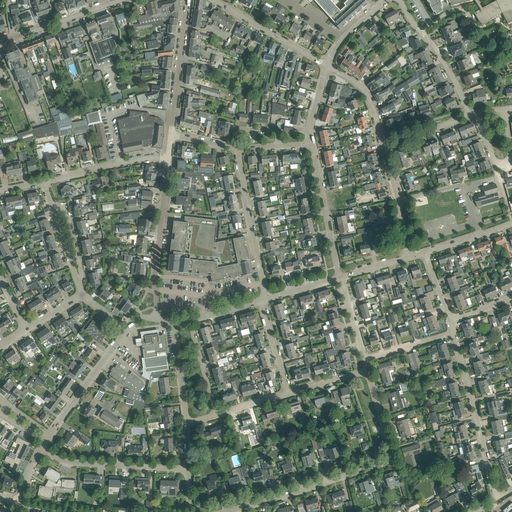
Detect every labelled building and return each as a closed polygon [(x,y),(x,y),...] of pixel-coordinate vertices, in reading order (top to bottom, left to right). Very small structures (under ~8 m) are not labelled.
[(42,8),(41,2),(40,2),(39,0),(32,0),(33,2),(32,2),(35,10),(35,11),(37,17),(45,15),(42,8)] [(47,0),(46,0),(41,2),(42,8),(45,15),(53,12),(50,5),(47,0)] [(65,10),(64,9),(63,5),(66,4),(64,0),(60,0),(61,3),(54,5),(57,13),(65,10)] [(65,0),(66,0),(68,10),(85,5),(83,0),(65,0)] [(163,20),(166,20),(169,19),(169,17),(172,17),(172,16),(178,16),(179,12),(177,0),(162,3),(161,0),(149,0),(146,1),(149,14),(138,17),(140,24),(151,22),(160,20),(163,20)] [(196,0),(195,10),(202,11),(212,13),(214,8),(211,6),(210,9),(206,8),(206,10),(205,9),(206,2),(203,2),(203,1),(197,0),(196,0)] [(308,0),(310,2),(312,0),(313,0),(335,23),(334,24),(340,30),(368,5),(363,0),(308,0)] [(426,0),(428,3),(429,2),(430,5),(429,5),(433,13),(434,12),(436,15),(442,12),(441,8),(442,7),(443,9),(448,6),(448,4),(450,3),(449,0),(426,0)] [(449,0),(450,3),(451,6),(465,3),(473,0),(474,0),(477,5),(480,10),(482,9),(479,4),(476,0),(449,0)] [(475,13),(474,14),(482,26),(502,13),(508,24),(511,22),(511,0),(498,0),(496,1),(489,5),(485,7),(482,9),(480,10),(478,11),(475,13)] [(270,14),(273,16),(277,9),(274,8),(272,10),(265,6),(266,4),(263,2),(259,8),(262,10),(261,12),(268,17),(270,14)] [(21,21),(19,10),(18,5),(11,6),(12,10),(14,10),(16,16),(10,18),(13,27),(15,26),(15,28),(18,27),(18,25),(19,25),(18,22),(21,21)] [(277,9),(273,16),(276,18),(274,22),(282,26),(284,22),(287,24),(290,18),(287,16),(286,19),(278,14),(280,11),(277,9)] [(21,21),(22,21),(23,23),(32,20),(31,15),(30,13),(29,14),(28,11),(24,12),(20,13),(19,10),(21,21)] [(123,10),(114,13),(117,21),(123,19),(124,23),(132,20),(129,12),(125,14),(123,10)] [(214,10),(210,18),(215,21),(212,25),(214,26),(216,22),(223,26),(221,30),(225,32),(227,28),(230,30),(235,23),(232,21),(233,19),(229,16),(227,18),(222,15),(223,13),(218,10),(217,12),(214,10)] [(396,11),(390,14),(394,21),(399,17),(396,11)] [(97,19),(97,20),(103,36),(105,40),(109,39),(114,37),(113,33),(116,32),(112,20),(110,14),(97,19)] [(394,21),(390,14),(384,17),(390,27),(395,24),(394,21)] [(176,26),(177,26),(178,16),(172,16),(172,17),(172,18),(171,18),(170,25),(173,26),(173,25),(176,25),(176,26)] [(95,20),(85,24),(88,33),(89,33),(90,35),(89,35),(90,35),(92,42),(93,44),(90,45),(95,60),(98,59),(98,52),(99,52),(96,43),(96,42),(102,40),(95,20)] [(461,28),(467,26),(465,20),(459,22),(461,28)] [(442,30),(444,36),(453,33),(451,29),(456,27),(454,21),(447,24),(448,27),(442,30)] [(152,27),(151,22),(140,24),(132,25),(133,25),(130,26),(131,30),(133,30),(133,31),(152,28),(152,27)] [(293,24),(290,31),(296,34),(297,33),(299,29),(303,32),(308,24),(304,22),(302,26),(294,22),(293,24)] [(372,22),(367,27),(372,32),(375,30),(379,35),(382,32),(385,30),(380,26),(379,25),(377,27),(372,22)] [(242,40),(243,39),(248,28),(238,23),(232,34),(235,36),(242,40)] [(167,35),(175,37),(177,26),(176,26),(176,25),(173,25),(173,26),(170,25),(163,25),(163,29),(160,29),(159,32),(167,33),(167,35)] [(74,28),(79,41),(75,43),(77,49),(82,47),(84,46),(83,43),(80,44),(80,42),(81,42),(79,36),(84,34),(81,26),(74,28)] [(79,41),(74,28),(57,34),(66,60),(64,60),(71,79),(80,76),(75,61),(74,62),(72,58),(70,51),(77,49),(75,43),(79,41)] [(243,39),(247,41),(252,31),(248,28),(243,39)] [(406,41),(409,40),(408,37),(411,36),(410,33),(409,30),(408,30),(407,28),(397,32),(395,33),(397,37),(401,35),(403,39),(398,41),(400,44),(406,41)] [(192,31),(191,38),(199,39),(199,38),(203,39),(203,37),(210,39),(211,36),(204,34),(204,35),(199,33),(200,32),(192,31)] [(303,38),(309,42),(315,32),(312,31),(310,34),(307,32),(303,38)] [(453,33),(444,36),(447,43),(453,40),(454,44),(462,41),(461,40),(461,38),(459,34),(458,34),(456,31),(453,33)] [(260,44),(254,55),(259,57),(261,52),(260,51),(261,48),(263,46),(262,45),(265,37),(258,34),(254,41),(260,44)] [(51,47),(49,44),(55,42),(53,35),(45,38),(48,44),(46,45),(48,49),(51,47)] [(160,56),(160,57),(173,55),(172,50),(174,50),(175,37),(167,35),(166,35),(166,37),(163,37),(162,42),(165,42),(164,51),(149,53),(145,53),(146,59),(150,58),(153,58),(158,57),(160,56)] [(466,38),(463,40),(464,44),(464,45),(469,43),(469,42),(476,39),(474,35),(466,38)] [(105,40),(96,43),(99,52),(98,52),(98,59),(95,60),(97,66),(114,60),(114,53),(116,48),(114,37),(109,39),(105,40)] [(191,38),(190,46),(196,47),(200,47),(200,40),(199,39),(191,38)] [(42,39),(37,41),(42,53),(44,53),(42,47),(45,46),(42,39)] [(318,39),(314,45),(322,49),(326,41),(324,39),(322,42),(318,39)] [(158,48),(158,47),(160,47),(160,44),(158,44),(157,40),(147,42),(148,49),(158,48)] [(411,43),(414,50),(421,47),(418,40),(411,43)] [(43,56),(42,53),(37,41),(32,42),(35,50),(37,49),(39,54),(38,55),(40,60),(44,58),(43,56)] [(32,42),(26,45),(31,58),(33,63),(38,61),(34,50),(32,42)] [(264,54),(263,60),(274,63),(275,57),(272,56),(275,51),(276,49),(277,45),(270,42),(268,46),(268,49),(270,50),(268,55),(264,54)] [(450,49),(454,57),(465,53),(462,44),(450,49)] [(29,58),(31,58),(26,45),(21,46),(24,54),(27,53),(29,58)] [(237,45),(235,52),(243,55),(245,48),(237,45)] [(31,77),(27,66),(24,68),(21,58),(18,49),(17,49),(17,47),(4,52),(5,54),(11,70),(13,70),(17,83),(19,82),(23,92),(21,92),(22,95),(24,94),(28,105),(40,101),(38,96),(31,77)] [(278,55),(275,61),(281,64),(284,58),(287,51),(280,48),(277,55),(278,55)] [(343,62),(340,65),(347,69),(351,64),(350,63),(354,58),(355,58),(356,56),(350,52),(347,50),(347,49),(346,50),(342,55),(345,58),(344,59),(343,59),(342,61),(343,62)] [(420,58),(422,61),(429,57),(426,51),(414,57),(416,60),(420,58)] [(295,64),(295,63),(297,57),(291,54),(288,61),(291,63),(289,68),(293,69),(295,64)] [(173,55),(160,57),(159,64),(163,64),(162,68),(171,69),(173,55)] [(351,64),(347,69),(355,75),(359,69),(358,68),(362,63),(365,58),(360,55),(357,60),(358,60),(356,64),(355,66),(351,64)] [(463,61),(458,63),(461,72),(473,67),(468,55),(466,56),(464,57),(461,58),(463,61)] [(84,73),(78,56),(73,57),(75,61),(76,61),(80,74),(84,73)] [(416,71),(415,71),(416,74),(417,74),(425,70),(424,68),(428,66),(432,64),(429,57),(422,61),(423,64),(419,66),(420,69),(416,71)] [(359,69),(355,75),(361,79),(365,73),(367,70),(368,70),(371,67),(367,64),(370,60),(367,58),(364,61),(359,69)] [(389,69),(396,63),(393,60),(386,65),(389,69)] [(45,62),(48,71),(49,74),(53,73),(49,61),(45,62)] [(200,70),(209,73),(211,68),(202,65),(200,70)] [(309,73),(308,74),(313,75),(315,67),(307,65),(305,72),(309,73)] [(188,66),(187,76),(194,76),(195,67),(188,66)] [(428,72),(431,79),(441,74),(438,68),(428,72)] [(468,76),(464,78),(467,86),(474,83),(472,78),(471,75),(478,73),(477,69),(466,73),(468,76)] [(162,75),(161,82),(170,83),(171,72),(154,70),(153,74),(162,75)] [(290,81),(291,73),(288,72),(288,71),(284,70),(281,86),(280,88),(285,90),(286,87),(285,87),(286,81),(287,81),(287,80),(290,81)] [(299,74),(295,73),(294,76),(293,77),(298,79),(299,77),(300,78),(299,81),(302,82),(301,86),(309,88),(311,81),(304,79),(305,76),(299,74)] [(39,79),(37,74),(31,77),(38,96),(41,95),(40,92),(42,92),(41,91),(43,90),(41,85),(40,82),(39,79)] [(378,84),(382,82),(385,86),(389,82),(383,74),(379,76),(379,75),(373,80),(374,80),(367,85),(372,92),(380,86),(378,84)] [(441,74),(431,79),(432,82),(434,85),(444,81),(441,74)] [(417,75),(414,77),(393,90),(397,96),(420,82),(417,75)] [(194,76),(187,76),(186,84),(195,85),(195,82),(197,83),(197,77),(194,77),(194,76)] [(170,83),(161,82),(160,86),(152,85),(152,90),(160,91),(160,89),(169,90),(170,83)] [(340,105),(348,99),(350,98),(349,95),(352,93),(350,89),(341,87),(341,86),(333,84),(329,96),(338,99),(340,99),(339,102),(338,105),(333,103),(332,106),(338,108),(340,105)] [(438,90),(441,97),(451,93),(448,86),(438,90)] [(201,87),(200,92),(219,98),(219,97),(220,93),(221,92),(201,87)] [(434,88),(425,92),(427,97),(429,96),(429,95),(437,91),(435,87),(434,88)] [(388,88),(374,95),(378,103),(383,100),(382,97),(391,92),(388,88)] [(473,95),(474,103),(486,101),(484,90),(476,91),(477,95),(473,95)] [(137,96),(139,102),(154,98),(154,99),(158,98),(158,105),(167,106),(169,94),(159,93),(160,91),(159,91),(147,94),(147,93),(137,96)] [(293,97),(292,100),(294,101),(299,102),(300,99),(305,101),(307,95),(303,94),(302,94),(295,91),(293,97)] [(111,103),(122,100),(120,93),(109,96),(111,103)] [(205,105),(205,101),(192,100),(192,97),(185,96),(184,102),(199,103),(201,104),(203,105),(205,105)] [(450,107),(451,110),(457,107),(453,98),(444,102),(447,108),(450,107)] [(348,99),(340,105),(342,108),(344,107),(345,109),(350,107),(351,111),(353,110),(358,108),(359,107),(355,100),(350,103),(348,99)] [(400,109),(416,106),(415,99),(404,101),(405,106),(400,107),(400,109)] [(388,104),(388,105),(380,109),(383,115),(387,112),(388,113),(396,109),(395,107),(399,105),(396,100),(388,104)] [(184,102),(183,114),(187,114),(188,114),(189,108),(191,109),(191,106),(198,107),(202,107),(203,105),(201,104),(199,103),(184,102)] [(227,112),(235,114),(237,106),(237,104),(230,102),(230,104),(231,104),(230,108),(229,108),(227,112)] [(272,107),(272,112),(272,115),(284,116),(284,112),(285,106),(272,103),(272,107)] [(416,111),(418,118),(422,117),(421,116),(431,113),(428,105),(427,103),(426,103),(423,103),(423,105),(423,106),(419,108),(419,110),(416,111)] [(326,107),(324,115),(331,117),(332,113),(335,114),(336,111),(326,107)] [(86,116),(88,126),(96,124),(99,140),(101,146),(107,145),(99,110),(86,113),(86,116)] [(292,110),(291,113),(295,114),(294,118),(301,119),(302,112),(292,110)] [(164,126),(164,124),(164,123),(164,122),(163,121),(163,120),(162,120),(161,119),(160,119),(159,118),(157,118),(149,117),(149,113),(130,111),(129,116),(121,119),(117,120),(118,120),(121,135),(123,145),(122,145),(124,154),(143,150),(143,147),(152,146),(152,148),(158,148),(159,148),(160,148),(161,148),(161,147),(162,147),(162,146),(162,145),(163,137),(164,137),(164,134),(163,133),(164,126)] [(200,119),(201,120),(212,122),(213,120),(214,116),(214,115),(200,111),(198,117),(201,117),(200,119)] [(261,116),(260,123),(268,123),(269,113),(265,112),(265,116),(261,116)] [(388,117),(389,120),(386,121),(388,129),(396,127),(395,125),(402,123),(399,113),(392,116),(388,117)] [(187,114),(183,114),(182,118),(181,117),(180,126),(191,129),(193,121),(187,119),(187,115),(187,114)] [(331,117),(324,115),(322,122),(328,124),(332,125),(333,122),(329,120),(331,117)] [(356,116),(359,124),(366,122),(365,117),(361,118),(360,115),(356,116)] [(89,127),(88,126),(86,116),(82,117),(83,121),(72,123),(74,134),(75,135),(90,132),(89,132),(89,127)] [(74,134),(72,123),(71,118),(61,121),(57,121),(59,135),(60,137),(74,134)] [(193,121),(191,129),(198,131),(200,123),(197,122),(197,119),(194,118),(193,121)] [(293,122),(290,121),(289,124),(293,125),(300,126),(301,119),(294,118),(293,122)] [(207,127),(210,128),(210,127),(211,127),(212,122),(201,120),(201,123),(205,123),(204,127),(207,127)] [(292,127),(293,125),(289,124),(290,121),(285,120),(285,126),(284,126),(284,131),(292,132),(293,127),(292,127)] [(36,139),(59,135),(57,121),(54,122),(50,124),(48,124),(32,130),(17,134),(20,141),(36,139)] [(219,125),(218,129),(221,129),(229,130),(230,123),(219,122),(219,125)] [(366,122),(359,124),(359,125),(354,126),(355,129),(360,128),(361,133),(365,132),(364,129),(368,128),(366,122)] [(472,123),(465,126),(468,133),(472,131),(473,135),(476,133),(472,123)] [(468,133),(465,126),(458,129),(461,135),(463,139),(466,137),(465,134),(468,133)] [(221,129),(218,129),(218,132),(218,135),(228,137),(229,130),(221,129)] [(320,132),(321,139),(328,138),(327,134),(331,133),(330,130),(326,131),(320,132)] [(454,132),(447,134),(450,141),(454,139),(455,143),(458,141),(454,132)] [(365,133),(361,134),(364,143),(371,141),(370,135),(366,136),(365,133)] [(450,141),(447,134),(441,137),(445,147),(448,146),(446,142),(450,141)] [(328,138),(321,139),(323,147),(329,145),(333,144),(332,141),(329,142),(328,138)] [(429,143),(431,149),(432,151),(440,148),(436,140),(429,143)] [(362,152),(366,150),(366,151),(370,150),(369,147),(373,146),(371,141),(364,143),(365,147),(361,148),(362,152)] [(474,148),(476,152),(482,149),(480,142),(470,146),(471,149),(474,148)] [(431,149),(429,143),(422,146),(426,154),(429,153),(428,150),(431,149)] [(96,149),(93,150),(95,157),(98,156),(98,159),(106,157),(104,147),(99,149),(96,149)] [(76,160),(75,155),(78,155),(78,156),(79,156),(77,148),(69,150),(70,153),(66,154),(69,166),(74,165),(73,161),(76,160)] [(82,154),(84,162),(92,160),(90,151),(86,152),(85,148),(78,149),(79,155),(82,154)] [(443,150),(447,159),(456,155),(454,150),(450,152),(450,151),(449,148),(443,150)] [(438,151),(441,158),(442,158),(442,159),(444,158),(444,160),(446,159),(443,149),(438,151)] [(482,149),(476,152),(477,155),(474,156),(475,160),(485,156),(482,149)] [(324,153),(325,160),(332,158),(331,154),(335,153),(334,151),(331,151),(324,153)] [(366,153),(369,161),(376,159),(375,153),(371,154),(370,151),(366,153)] [(396,154),(398,161),(404,159),(403,155),(406,155),(405,151),(396,154)] [(13,162),(12,162),(13,166),(15,174),(22,173),(20,164),(20,162),(23,162),(23,161),(24,161),(22,153),(19,153),(18,153),(19,161),(16,162),(15,161),(13,161),(13,162)] [(61,163),(60,155),(50,157),(50,153),(46,154),(49,170),(55,169),(54,165),(61,163)] [(297,154),(290,155),(290,162),(294,161),(294,165),(297,165),(298,168),(301,168),(301,161),(298,161),(297,154)] [(417,156),(422,166),(426,164),(422,154),(417,156)] [(217,158),(219,168),(221,167),(222,171),(226,170),(225,165),(229,164),(228,156),(217,158)] [(260,174),(260,177),(260,178),(264,177),(264,167),(265,167),(265,163),(269,163),(269,156),(261,156),(262,165),(259,165),(260,173),(260,174)] [(27,163),(29,172),(37,170),(34,157),(29,158),(30,162),(27,163)] [(332,158),(325,160),(327,167),(334,166),(333,165),(337,165),(336,162),(333,162),(332,158)] [(404,159),(398,161),(400,169),(405,167),(409,166),(408,162),(410,162),(408,158),(404,159)] [(376,159),(369,161),(365,162),(366,166),(363,167),(364,171),(375,168),(374,165),(378,164),(376,159)] [(178,160),(177,167),(190,168),(190,169),(194,170),(194,166),(194,165),(186,164),(186,161),(178,160)] [(185,173),(185,176),(204,177),(213,176),(214,161),(201,160),(201,167),(194,166),(194,170),(190,169),(190,168),(177,167),(177,172),(185,173)] [(477,169),(479,172),(483,170),(483,171),(490,168),(487,161),(480,163),(481,167),(477,169)] [(466,176),(464,167),(466,167),(466,166),(465,163),(463,164),(463,165),(460,166),(461,169),(457,170),(459,177),(466,176)] [(146,170),(145,177),(156,178),(157,175),(156,175),(157,171),(152,171),(153,166),(146,165),(142,166),(143,168),(137,169),(138,172),(143,171),(143,170),(146,170)] [(440,172),(436,173),(439,183),(446,181),(444,172),(447,171),(447,170),(446,168),(446,165),(440,166),(440,170),(439,171),(440,172)] [(15,174),(13,166),(6,167),(7,176),(15,174)] [(276,173),(270,173),(270,177),(280,176),(280,173),(280,167),(277,167),(276,167),(276,173)] [(328,173),(329,180),(336,179),(335,175),(339,174),(338,171),(340,171),(339,168),(334,169),(334,172),(328,173)] [(452,168),(449,169),(450,172),(452,179),(459,177),(457,170),(453,171),(452,168)] [(372,174),(374,179),(381,177),(380,172),(376,173),(375,170),(371,171),(372,171),(364,173),(365,176),(366,176),(366,177),(370,175),(372,174)] [(402,176),(405,183),(411,181),(410,178),(412,177),(411,173),(402,176)] [(220,178),(221,185),(233,182),(232,176),(226,177),(225,174),(220,175),(214,176),(214,179),(220,178)] [(188,191),(188,194),(196,194),(196,192),(195,191),(194,191),(195,184),(196,184),(197,183),(197,181),(200,181),(204,181),(205,181),(204,177),(185,176),(184,179),(178,178),(177,186),(177,187),(176,190),(184,190),(185,190),(188,191)] [(98,182),(93,183),(94,190),(104,187),(103,187),(107,186),(105,177),(98,178),(98,182)] [(381,177),(374,179),(375,183),(367,185),(368,186),(366,186),(367,190),(376,187),(376,188),(380,187),(379,184),(383,183),(381,177)] [(253,182),(255,189),(262,188),(261,184),(264,183),(268,182),(267,178),(260,179),(260,181),(253,182)] [(297,182),(298,187),(304,185),(303,178),(293,180),(293,183),(297,182)] [(336,179),(329,180),(331,188),(338,186),(341,185),(341,182),(337,183),(336,179)] [(411,181),(405,183),(407,191),(415,188),(414,185),(412,185),(411,181)] [(233,182),(221,185),(222,188),(226,187),(226,191),(234,189),(233,182)] [(477,194),(478,197),(474,198),(477,207),(499,201),(497,193),(498,192),(497,188),(496,188),(496,187),(496,184),(483,188),(484,192),(477,194)] [(304,185),(298,187),(298,191),(295,191),(295,194),(299,194),(306,192),(304,185)] [(61,190),(63,197),(74,195),(73,192),(75,191),(75,187),(71,188),(68,186),(65,186),(62,190),(61,190)] [(262,188),(255,189),(256,197),(267,194),(266,191),(263,191),(262,188)] [(371,191),(372,195),(378,193),(379,198),(386,196),(385,190),(381,191),(380,188),(371,191)] [(337,189),(329,190),(332,207),(340,206),(337,189)] [(142,199),(152,200),(153,192),(148,192),(148,191),(142,191),(142,193),(138,194),(139,199),(140,199),(142,199)] [(38,193),(33,194),(34,202),(39,201),(40,206),(44,205),(43,197),(39,198),(38,193)] [(176,196),(176,205),(184,206),(184,211),(185,211),(190,212),(192,212),(192,204),(192,198),(193,194),(188,194),(188,197),(176,196)] [(223,201),(224,205),(237,202),(236,195),(228,197),(228,200),(223,201)] [(27,213),(26,206),(25,204),(22,204),(20,196),(13,198),(15,208),(18,207),(19,209),(23,208),(24,213),(25,216),(28,216),(27,213)] [(82,197),(74,198),(75,204),(73,204),(73,206),(74,212),(87,209),(91,208),(90,205),(84,207),(84,205),(83,204),(81,204),(81,203),(81,202),(82,201),(82,200),(85,200),(84,197),(82,197)] [(416,205),(428,204),(427,197),(415,198),(416,205)] [(13,198),(6,199),(8,210),(4,211),(6,217),(9,217),(8,212),(16,211),(15,208),(13,198)] [(300,203),(301,207),(308,206),(307,198),(300,200),(297,201),(297,204),(300,203)] [(142,199),(140,199),(141,209),(146,208),(146,207),(152,207),(152,200),(142,199)] [(258,202),(259,210),(266,208),(265,204),(271,203),(270,200),(264,201),(258,202)] [(226,212),(212,214),(213,217),(217,216),(227,214),(228,214),(227,211),(238,209),(237,202),(224,205),(226,212)] [(308,206),(301,207),(302,211),(299,212),(299,215),(303,214),(310,213),(308,206)] [(266,208),(259,210),(261,217),(268,216),(267,215),(271,214),(270,211),(267,212),(266,208)] [(87,209),(74,212),(75,217),(84,215),(83,213),(87,212),(87,209)] [(337,218),(338,225),(347,224),(346,220),(350,219),(349,216),(354,215),(353,210),(345,211),(345,216),(337,218)] [(222,220),(228,219),(227,214),(217,216),(218,217),(219,223),(219,226),(222,226),(223,226),(223,224),(222,220)] [(233,219),(234,223),(241,222),(239,215),(229,217),(230,220),(233,219)] [(37,228),(49,224),(47,219),(44,220),(43,217),(38,219),(28,223),(29,224),(29,226),(35,224),(37,228)] [(240,276),(242,276),(243,276),(251,274),(249,264),(248,262),(248,260),(249,259),(245,237),(215,243),(218,220),(185,217),(184,222),(174,221),(170,252),(170,255),(168,271),(178,272),(188,273),(211,276),(211,280),(212,280),(212,282),(214,281),(214,282),(220,281),(240,277),(240,276)] [(138,231),(148,232),(150,220),(140,219),(137,219),(136,223),(139,224),(138,231)] [(303,220),(304,227),(312,226),(311,219),(303,220)] [(77,223),(78,229),(89,227),(87,220),(85,221),(84,221),(77,223)] [(262,223),(263,230),(270,229),(269,225),(273,224),(272,221),(269,222),(262,223)] [(242,229),(241,222),(234,223),(230,224),(231,228),(230,228),(231,232),(232,234),(236,233),(236,231),(242,229)] [(350,223),(347,224),(338,225),(340,233),(348,231),(348,232),(354,231),(353,226),(351,227),(350,223)] [(312,226),(304,227),(301,228),(302,232),(305,231),(306,234),(314,232),(312,226)] [(89,227),(78,229),(80,236),(88,234),(90,234),(90,231),(91,230),(90,227),(89,227)] [(270,229),(263,230),(265,238),(271,236),(275,235),(274,228),(270,229)] [(81,242),(83,249),(91,247),(93,246),(92,240),(94,240),(94,239),(103,237),(102,234),(93,236),(88,237),(89,240),(81,242)] [(44,245),(48,244),(55,241),(53,235),(45,237),(41,239),(44,245)] [(304,237),(298,239),(299,242),(302,241),(304,249),(309,248),(309,247),(316,246),(316,245),(317,245),(316,242),(315,238),(307,240),(305,241),(304,237)] [(505,248),(509,258),(511,257),(510,252),(507,243),(504,244),(501,237),(494,239),(497,246),(497,245),(498,247),(501,246),(502,249),(505,247),(505,248)] [(136,242),(135,245),(147,246),(148,240),(134,238),(134,241),(136,242)] [(366,245),(360,247),(360,250),(360,251),(361,251),(361,254),(370,252),(369,246),(372,245),(370,238),(365,239),(365,240),(366,245)] [(0,243),(0,248),(1,251),(8,248),(7,244),(9,243),(8,240),(6,241),(0,243)] [(55,241),(48,244),(49,248),(46,249),(47,252),(50,251),(57,248),(55,241)] [(485,249),(492,247),(490,241),(483,243),(485,249)] [(267,251),(270,250),(271,253),(279,251),(284,250),(286,250),(286,247),(284,248),(283,247),(279,248),(279,246),(278,245),(274,246),(274,242),(266,243),(267,251)] [(345,242),(342,243),(342,244),(345,257),(352,255),(352,253),(351,248),(347,249),(346,244),(345,242)] [(485,249),(483,243),(477,245),(479,252),(480,251),(482,257),(487,255),(485,251),(486,251),(485,249)] [(147,246),(135,245),(135,249),(133,249),(133,252),(137,252),(146,253),(147,246)] [(92,250),(91,247),(83,249),(84,255),(92,254),(92,253),(95,253),(94,250),(92,250)] [(471,247),(465,249),(467,256),(468,259),(474,257),(475,259),(478,258),(476,254),(473,255),(473,253),(471,247)] [(8,248),(1,251),(4,257),(14,253),(12,250),(10,251),(8,248)] [(467,256),(465,249),(458,252),(460,258),(461,258),(461,259),(458,260),(460,266),(462,266),(461,264),(462,263),(462,262),(468,260),(468,259),(467,256)] [(61,260),(59,253),(52,256),(49,257),(50,260),(49,260),(50,264),(51,264),(61,260)] [(448,264),(448,265),(452,264),(451,260),(454,259),(452,254),(445,256),(448,264)] [(315,256),(315,257),(312,258),(313,266),(320,265),(318,256),(315,256)] [(445,266),(445,267),(448,266),(448,265),(448,264),(445,256),(438,258),(440,263),(439,264),(441,268),(445,266)] [(7,262),(10,269),(17,265),(15,262),(18,261),(20,260),(18,257),(14,259),(7,262)] [(312,258),(305,259),(306,268),(313,266),(312,258)] [(93,259),(86,261),(88,268),(94,267),(94,263),(97,262),(96,259),(93,259)] [(131,275),(136,275),(136,274),(140,274),(141,274),(143,274),(145,264),(142,264),(142,260),(134,259),(134,263),(132,263),(132,266),(131,275)] [(51,264),(53,267),(54,270),(56,269),(64,267),(61,260),(51,264)] [(294,270),(292,262),(289,263),(288,261),(286,261),(285,262),(285,264),(287,272),(294,270)] [(299,261),(292,262),(294,270),(301,269),(299,261)] [(23,269),(25,272),(37,267),(35,263),(23,269)] [(279,263),(278,263),(275,263),(276,267),(271,268),(272,268),(273,275),(281,273),(279,266),(279,263)] [(20,264),(17,265),(10,269),(13,275),(20,272),(20,271),(22,270),(21,267),(22,267),(20,264)] [(43,266),(37,268),(39,271),(41,278),(48,275),(47,272),(45,272),(43,266)] [(37,267),(25,272),(26,276),(36,271),(37,272),(39,271),(37,268),(37,267)] [(411,269),(413,275),(416,274),(418,279),(422,278),(418,267),(411,269)] [(399,280),(400,284),(408,281),(408,282),(410,281),(410,282),(411,282),(409,275),(407,276),(405,270),(397,273),(399,280)] [(95,289),(96,290),(102,282),(98,279),(96,273),(89,275),(91,285),(95,284),(96,289),(95,289)] [(504,282),(508,290),(510,289),(510,288),(511,286),(511,284),(511,283),(511,278),(510,274),(502,278),(504,282)] [(391,275),(383,277),(388,292),(391,291),(390,287),(389,282),(392,281),(391,275)] [(22,277),(15,280),(18,286),(25,283),(28,282),(26,279),(25,276),(22,277)] [(61,283),(62,286),(67,293),(73,289),(65,276),(63,278),(64,281),(61,283)] [(447,279),(449,285),(461,281),(460,278),(456,280),(454,276),(447,279)] [(382,284),(383,289),(384,291),(378,293),(380,300),(381,302),(383,301),(383,300),(381,295),(388,293),(388,292),(383,277),(376,279),(378,286),(382,284)] [(367,285),(368,289),(372,288),(375,287),(373,280),(370,281),(371,284),(367,285)] [(461,281),(449,285),(452,291),(459,289),(458,286),(464,284),(463,282),(464,282),(464,280),(461,281)] [(37,281),(34,283),(37,288),(40,293),(43,291),(40,285),(37,281)] [(354,285),(356,293),(365,290),(363,281),(359,282),(360,284),(354,285)] [(131,288),(129,292),(130,293),(130,294),(129,296),(134,298),(134,296),(137,297),(137,295),(138,295),(138,294),(139,291),(140,291),(142,286),(131,282),(129,287),(131,288)] [(508,290),(504,282),(499,284),(502,291),(505,290),(506,291),(508,290)] [(25,283),(18,286),(21,293),(31,288),(32,291),(37,288),(34,283),(27,286),(25,283)] [(102,293),(99,297),(105,301),(108,298),(111,300),(114,296),(105,289),(107,286),(105,284),(100,291),(102,293)] [(54,290),(51,292),(56,299),(62,296),(55,285),(52,287),(54,290)] [(494,287),(488,289),(492,298),(494,297),(494,295),(497,294),(494,287)] [(50,303),(56,299),(51,292),(49,289),(43,292),(45,296),(50,303)] [(492,298),(488,289),(483,291),(486,299),(489,297),(490,299),(492,298)] [(325,299),(331,297),(332,299),(334,298),(332,291),(330,292),(329,290),(326,290),(323,291),(324,291),(323,291),(325,299)] [(365,290),(356,293),(358,300),(364,298),(362,291),(365,290)] [(318,301),(316,302),(320,313),(323,312),(320,303),(323,302),(322,300),(325,299),(323,291),(317,293),(318,297),(317,298),(318,301)] [(454,297),(456,303),(466,299),(463,291),(461,291),(456,293),(457,296),(454,297)] [(400,294),(402,302),(408,300),(406,292),(400,294)] [(37,301),(34,303),(38,310),(44,306),(41,301),(44,299),(41,294),(35,297),(37,301)] [(311,295),(305,297),(308,304),(311,303),(312,307),(315,307),(317,314),(320,313),(316,302),(314,302),(311,295)] [(122,300),(119,304),(124,307),(121,311),(126,315),(129,311),(128,311),(132,306),(127,302),(129,300),(124,296),(122,300)] [(302,309),(299,309),(301,317),(302,318),(305,317),(303,311),(306,310),(304,305),(308,304),(305,297),(299,298),(302,309)] [(401,303),(402,306),(416,300),(415,297),(401,303)] [(421,306),(429,303),(427,297),(419,299),(417,300),(419,306),(421,306)] [(467,299),(466,299),(456,303),(457,307),(457,309),(458,309),(461,308),(462,311),(470,308),(469,305),(468,305),(466,300),(467,300),(467,299)] [(38,310),(34,303),(33,303),(31,300),(27,302),(33,313),(35,311),(36,312),(37,311),(38,310)] [(274,306),(276,313),(283,311),(282,307),(286,306),(285,303),(274,306)] [(431,309),(429,303),(421,306),(419,306),(418,307),(419,310),(423,309),(424,312),(431,309)] [(359,306),(362,313),(368,311),(366,304),(359,306)] [(79,318),(78,317),(84,313),(80,307),(71,313),(76,320),(79,318)] [(510,310),(503,312),(507,321),(508,324),(509,325),(511,323),(511,311),(511,313),(510,310)] [(283,311),(276,313),(278,320),(289,317),(288,314),(284,315),(283,311)] [(368,311),(362,313),(364,320),(370,318),(368,311)] [(254,312),(246,314),(248,321),(249,325),(257,323),(255,319),(254,312)] [(329,315),(330,321),(338,319),(336,312),(329,315)] [(500,322),(497,323),(499,327),(505,325),(504,322),(507,321),(503,312),(497,315),(500,322)] [(6,320),(3,322),(7,330),(13,326),(11,323),(14,322),(9,313),(3,316),(6,320)] [(248,321),(246,314),(239,316),(241,323),(242,326),(245,325),(244,322),(248,321)] [(427,321),(429,324),(436,321),(434,315),(425,319),(426,321),(427,321)] [(54,324),(59,331),(69,325),(64,317),(64,318),(58,322),(54,324)] [(227,320),(229,326),(233,325),(234,329),(237,328),(236,324),(234,318),(227,320)] [(462,325),(464,332),(472,329),(476,328),(475,325),(474,325),(473,323),(472,318),(464,321),(465,324),(462,325)] [(332,327),(340,325),(338,319),(330,321),(331,324),(326,325),(327,329),(321,331),(322,334),(333,331),(332,328),(331,328),(331,327),(332,327)] [(98,325),(97,325),(98,323),(93,320),(84,332),(100,344),(107,334),(103,331),(103,332),(96,327),(98,325)] [(229,326),(227,320),(220,322),(222,328),(219,329),(220,331),(221,335),(223,341),(225,341),(223,332),(226,331),(225,328),(229,326)] [(436,321),(429,324),(425,325),(428,335),(437,332),(436,329),(438,328),(436,321)] [(77,322),(74,325),(79,333),(82,329),(77,322)] [(280,325),(282,333),(289,331),(292,330),(290,322),(280,325)] [(399,330),(401,336),(408,334),(407,328),(406,326),(409,326),(409,325),(407,322),(405,323),(405,324),(402,325),(398,326),(399,330)] [(414,323),(409,325),(409,326),(413,337),(416,336),(419,335),(418,332),(417,329),(414,323)] [(79,333),(74,325),(70,327),(74,333),(78,334),(79,333)] [(201,329),(203,336),(210,334),(209,330),(212,329),(211,326),(201,329)] [(37,335),(42,343),(49,338),(53,344),(56,342),(54,338),(47,328),(47,329),(41,333),(38,335),(37,335)] [(158,329),(140,332),(141,335),(141,339),(159,336),(159,333),(158,329)] [(383,335),(385,341),(393,339),(391,332),(390,329),(381,331),(382,336),(383,335)] [(472,329),(464,332),(466,338),(472,336),(472,338),(477,337),(476,333),(473,332),(472,329)] [(232,336),(232,339),(242,336),(240,330),(237,331),(238,334),(232,336)] [(289,331),(282,333),(284,340),(294,337),(293,334),(290,335),(289,331)] [(373,338),(369,340),(371,345),(378,343),(375,331),(371,332),(373,338)] [(332,342),(336,341),(344,338),(342,332),(334,334),(333,334),(329,335),(332,342)] [(255,339),(256,342),(263,340),(261,333),(251,336),(252,339),(255,339)] [(219,336),(214,337),(211,338),(210,334),(203,336),(205,343),(212,342),(211,341),(215,340),(216,343),(217,343),(223,341),(221,335),(219,336)] [(142,369),(143,373),(142,376),(150,381),(152,372),(161,371),(169,370),(164,335),(159,336),(141,339),(144,358),(142,358),(143,368),(142,369)] [(468,344),(469,350),(477,348),(479,347),(478,342),(484,340),(483,336),(474,339),(475,342),(468,344)] [(83,343),(88,347),(90,344),(91,342),(85,338),(82,341),(84,342),(83,343)] [(327,351),(327,354),(338,351),(337,347),(338,347),(345,344),(344,338),(336,341),(332,342),(333,349),(327,351)] [(19,347),(18,347),(21,352),(24,350),(25,353),(31,349),(32,350),(34,353),(39,350),(37,347),(33,341),(32,339),(29,340),(19,347)] [(263,340),(256,342),(257,346),(253,348),(253,349),(246,351),(247,355),(254,354),(254,351),(258,350),(265,348),(263,340)] [(286,345),(288,352),(295,350),(294,347),(297,346),(296,342),(286,345)] [(433,347),(432,349),(433,354),(435,353),(447,350),(445,344),(433,347)] [(207,349),(209,356),(216,354),(219,353),(217,346),(213,347),(207,349)] [(83,348),(80,351),(85,355),(91,359),(95,353),(90,349),(87,347),(85,349),(83,348)] [(477,348),(469,350),(471,357),(479,354),(477,348)] [(4,357),(9,363),(14,360),(15,362),(20,359),(14,350),(4,357)] [(295,350),(288,352),(290,359),(300,356),(299,353),(296,354),(295,350)] [(447,350),(435,353),(436,360),(449,356),(447,350)] [(342,360),(349,358),(348,352),(340,354),(341,357),(340,357),(339,356),(336,357),(337,362),(342,360)] [(72,356),(79,361),(81,358),(74,353),(72,356)] [(261,358),(262,362),(269,360),(267,353),(262,354),(260,355),(257,356),(258,359),(261,358)] [(413,353),(410,354),(415,369),(416,369),(421,367),(418,358),(415,359),(413,353)] [(217,358),(216,354),(209,356),(211,363),(217,362),(218,364),(227,362),(226,359),(224,359),(223,356),(217,358)] [(415,369),(410,354),(405,355),(407,363),(410,363),(411,368),(410,369),(412,376),(417,374),(416,369),(415,369)] [(337,362),(336,362),(337,365),(338,365),(343,364),(343,365),(344,367),(351,364),(349,358),(342,360),(337,362)] [(28,371),(28,372),(31,369),(24,359),(21,361),(28,371)] [(73,360),(71,364),(82,371),(84,369),(85,369),(86,367),(85,367),(86,366),(81,362),(79,365),(73,360)] [(269,360),(262,362),(263,366),(260,366),(261,369),(264,368),(264,369),(271,367),(269,360)] [(324,365),(321,366),(323,373),(330,371),(327,360),(323,361),(324,365)] [(473,363),(475,369),(487,366),(486,364),(482,365),(481,361),(473,363)] [(391,362),(378,366),(380,373),(381,373),(384,383),(391,381),(388,371),(393,369),(391,362)] [(439,370),(440,373),(452,369),(451,363),(441,366),(442,369),(439,370)] [(82,371),(71,364),(69,367),(75,371),(73,374),(77,377),(78,376),(79,377),(80,375),(80,374),(82,371)] [(323,373),(321,366),(316,367),(315,364),(312,364),(315,375),(323,373)] [(144,403),(146,394),(139,392),(144,384),(143,381),(132,372),(130,375),(117,365),(115,368),(114,368),(111,371),(112,372),(110,375),(110,374),(110,375),(114,378),(130,389),(127,399),(134,401),(144,403)] [(212,369),(214,376),(225,373),(224,372),(225,372),(225,371),(225,370),(224,369),(223,369),(223,366),(219,367),(212,369)] [(307,366),(300,368),(303,378),(310,376),(307,366)] [(487,366),(475,369),(476,376),(484,374),(486,373),(485,371),(488,370),(487,366)] [(293,370),(296,380),(303,378),(300,368),(293,370)] [(37,379),(37,378),(31,369),(28,372),(28,371),(27,372),(33,377),(26,386),(30,389),(34,383),(37,379)] [(452,369),(440,373),(440,376),(446,374),(446,378),(454,375),(452,369)] [(162,377),(161,371),(152,372),(150,381),(149,386),(151,386),(151,383),(152,383),(151,379),(162,377)] [(266,377),(268,381),(274,379),(272,372),(266,374),(262,375),(263,378),(266,377)] [(40,373),(37,378),(37,379),(44,383),(47,379),(43,376),(40,373)] [(227,384),(231,382),(235,381),(238,380),(238,377),(237,376),(229,379),(228,378),(227,377),(226,377),(225,373),(214,376),(216,383),(223,382),(223,381),(226,381),(227,384)] [(488,376),(486,376),(487,380),(478,382),(480,388),(490,386),(490,385),(491,385),(490,379),(497,377),(496,374),(488,376)] [(63,379),(61,382),(69,388),(74,383),(69,379),(70,378),(66,375),(63,379)] [(98,391),(105,393),(106,390),(106,389),(105,389),(106,387),(114,392),(114,391),(119,384),(111,379),(110,380),(105,376),(99,385),(101,386),(98,391)] [(160,379),(162,395),(170,393),(168,377),(160,379)] [(41,388),(44,383),(37,379),(34,383),(41,388)] [(274,379),(268,381),(269,385),(265,386),(267,390),(273,388),(273,387),(276,386),(274,379)] [(238,380),(235,381),(237,388),(241,387),(243,397),(250,395),(246,383),(240,385),(238,380)] [(17,388),(19,385),(19,384),(18,385),(12,381),(10,385),(7,382),(2,389),(8,394),(12,388),(14,390),(15,391),(16,388),(17,388)] [(59,385),(57,388),(59,390),(60,391),(63,393),(65,394),(69,388),(61,382),(59,381),(57,383),(59,385)] [(233,389),(227,391),(228,393),(230,401),(236,399),(234,391),(238,390),(237,388),(235,381),(231,382),(233,389)] [(246,383),(250,395),(256,393),(255,388),(253,382),(250,383),(250,382),(246,383)] [(449,388),(449,391),(458,388),(456,382),(449,384),(447,384),(445,384),(445,382),(440,383),(433,385),(434,388),(435,389),(440,387),(443,386),(445,386),(447,386),(448,387),(449,388)] [(395,410),(403,408),(401,403),(405,402),(404,398),(400,399),(399,395),(403,394),(402,392),(407,390),(405,383),(399,384),(401,391),(398,392),(389,394),(391,402),(393,402),(395,410)] [(228,393),(227,391),(225,384),(217,386),(218,390),(224,388),(225,394),(222,395),(224,403),(230,401),(228,393)] [(490,386),(480,388),(481,395),(487,393),(487,395),(493,394),(490,386)] [(25,397),(28,391),(21,387),(19,389),(17,388),(16,388),(15,391),(14,390),(11,395),(17,399),(19,397),(23,400),(25,397)] [(345,395),(350,394),(348,387),(340,389),(341,393),(333,395),(336,403),(342,401),(343,406),(351,404),(349,399),(348,399),(346,399),(345,395)] [(458,388),(449,391),(445,392),(446,395),(451,394),(452,397),(460,395),(458,388)] [(51,393),(47,398),(52,402),(57,405),(61,399),(57,396),(56,397),(51,393)] [(334,413),(332,409),(330,401),(325,403),(323,395),(313,397),(316,406),(316,405),(317,408),(325,406),(326,407),(324,409),(325,413),(330,411),(332,415),(334,414),(334,413)] [(52,402),(47,398),(46,397),(44,400),(50,405),(48,408),(53,411),(57,405),(52,402)] [(490,402),(487,403),(489,409),(501,407),(503,406),(502,403),(500,403),(499,399),(490,400),(490,402)] [(290,406),(286,407),(287,412),(288,415),(292,413),(298,411),(300,416),(304,415),(305,419),(309,417),(308,416),(307,411),(303,412),(302,409),(301,410),(299,402),(289,404),(290,406)] [(450,404),(451,408),(453,407),(454,411),(455,410),(456,410),(463,408),(462,402),(454,404),(454,403),(450,404)] [(120,418),(119,419),(99,406),(97,411),(96,410),(97,409),(93,407),(89,404),(82,414),(90,419),(93,414),(115,428),(115,427),(119,430),(125,421),(124,420),(120,418)] [(502,417),(507,416),(506,412),(502,413),(501,407),(489,409),(490,416),(498,414),(500,413),(501,417),(502,417)] [(172,408),(163,409),(165,428),(170,427),(170,424),(171,424),(171,423),(174,423),(172,408)] [(278,420),(276,413),(278,413),(277,411),(276,411),(275,408),(265,411),(266,415),(261,416),(264,424),(268,423),(267,421),(268,419),(273,418),(274,421),(278,420)] [(454,411),(452,411),(454,417),(452,417),(453,420),(457,419),(456,417),(458,416),(465,414),(463,408),(456,410),(455,410),(454,411)] [(42,415),(40,419),(44,422),(49,416),(42,411),(40,413),(42,415)] [(251,415),(241,418),(244,427),(249,425),(250,428),(251,431),(256,430),(257,433),(259,440),(263,439),(261,432),(259,425),(256,426),(255,423),(253,423),(251,415)] [(397,422),(399,430),(401,430),(403,438),(411,436),(406,419),(397,422)] [(491,422),(492,428),(504,426),(502,420),(499,421),(491,422)] [(453,424),(455,434),(466,431),(465,425),(461,425),(460,422),(461,422),(453,424)] [(210,430),(211,432),(205,433),(207,440),(213,439),(213,438),(225,434),(222,424),(218,426),(218,427),(210,430)] [(359,439),(365,438),(361,425),(350,428),(352,436),(357,435),(359,439)] [(504,426),(492,428),(494,435),(504,433),(503,432),(505,432),(504,426)] [(6,430),(1,437),(0,438),(0,442),(3,444),(5,441),(9,443),(15,434),(10,430),(9,432),(6,431),(6,430)] [(66,437),(67,438),(64,442),(72,448),(81,435),(76,431),(73,435),(69,432),(66,437)] [(466,431),(455,434),(456,440),(457,440),(457,443),(461,443),(460,439),(468,437),(466,431)] [(29,450),(29,449),(30,447),(28,446),(28,445),(29,443),(28,443),(18,438),(15,442),(20,445),(18,450),(27,454),(29,450)] [(172,438),(164,439),(165,451),(169,451),(169,452),(170,452),(170,451),(173,451),(172,438)] [(105,450),(109,450),(109,452),(117,453),(118,442),(102,441),(102,447),(105,447),(105,450)] [(128,454),(142,455),(143,446),(130,445),(130,443),(125,443),(125,450),(129,450),(128,454)] [(419,444),(402,449),(403,453),(405,453),(406,456),(405,456),(409,467),(416,465),(413,455),(421,452),(419,444)] [(463,447),(465,454),(472,452),(470,445),(463,447)] [(504,446),(496,448),(498,454),(508,452),(507,448),(508,448),(508,445),(504,446)] [(326,456),(328,456),(329,457),(330,457),(331,460),(339,457),(336,448),(328,450),(328,449),(324,450),(326,456)] [(21,460),(24,461),(24,460),(25,458),(27,454),(18,450),(15,455),(10,452),(8,457),(20,462),(21,460)] [(472,452),(465,454),(461,455),(463,461),(458,462),(459,465),(462,465),(466,464),(466,461),(474,459),(472,452)] [(302,457),(304,467),(313,465),(312,460),(315,459),(313,453),(310,454),(310,455),(302,457)] [(20,462),(8,457),(7,456),(4,461),(11,464),(8,469),(17,474),(19,470),(20,468),(21,467),(18,466),(20,462)] [(509,473),(511,472),(511,473),(511,464),(509,466),(508,466),(504,457),(499,460),(501,466),(505,475),(509,473)] [(285,459),(286,461),(277,463),(279,470),(283,469),(284,473),(292,470),(289,458),(285,459)] [(254,467),(250,468),(252,475),(253,475),(255,482),(263,479),(266,478),(266,479),(269,478),(269,475),(273,474),(269,459),(264,461),(264,462),(265,462),(265,463),(267,470),(264,471),(256,474),(254,467)] [(61,482),(59,481),(62,475),(57,472),(56,471),(49,467),(44,477),(46,478),(49,480),(46,485),(45,487),(40,486),(38,497),(52,500),(54,489),(55,486),(61,487),(62,487),(62,489),(76,490),(76,481),(62,480),(62,482),(61,482)] [(234,478),(228,479),(229,485),(231,484),(232,488),(240,486),(239,482),(240,481),(239,478),(243,477),(240,468),(232,471),(234,478)] [(477,486),(470,491),(473,497),(483,491),(480,485),(482,485),(481,480),(483,479),(482,477),(482,476),(480,471),(479,472),(478,468),(471,470),(472,474),(476,473),(478,481),(475,483),(477,486)] [(394,478),(392,473),(384,475),(389,488),(396,486),(395,484),(399,483),(397,477),(394,478)] [(3,474),(0,482),(0,485),(11,488),(13,481),(9,479),(9,476),(10,477),(10,476),(3,474)] [(95,484),(95,487),(99,487),(100,476),(85,475),(84,483),(95,484)] [(209,477),(211,480),(206,482),(209,490),(216,488),(214,483),(218,481),(216,475),(209,477)] [(109,487),(121,487),(122,477),(109,476),(109,487)] [(141,479),(141,478),(135,478),(134,488),(145,488),(145,491),(149,491),(150,479),(145,479),(145,480),(141,479)] [(161,481),(160,490),(168,491),(168,496),(176,497),(177,482),(161,481)] [(359,484),(362,493),(370,490),(370,492),(374,490),(372,484),(369,485),(367,481),(359,484)] [(447,503),(448,503),(450,506),(456,502),(455,501),(460,498),(461,498),(462,498),(461,497),(464,496),(463,494),(466,492),(463,485),(460,486),(459,487),(456,489),(457,492),(452,495),(445,499),(447,502),(447,503)] [(121,499),(129,499),(129,490),(121,490),(121,499)] [(332,493),(326,495),(328,500),(329,505),(333,503),(333,502),(334,502),(337,501),(338,505),(338,506),(344,504),(343,501),(346,500),(345,495),(343,491),(338,492),(339,493),(332,495),(332,493)] [(305,506),(304,505),(306,505),(307,511),(312,511),(319,510),(316,498),(296,503),(298,508),(305,506)] [(431,509),(431,511),(432,510),(432,511),(437,511),(442,509),(439,502),(438,502),(436,499),(433,500),(426,505),(428,507),(429,506),(431,509)] [(414,511),(422,511),(416,500),(407,505),(410,511),(413,509),(414,511)] [(511,511),(511,502),(503,511),(504,511),(511,511)]
